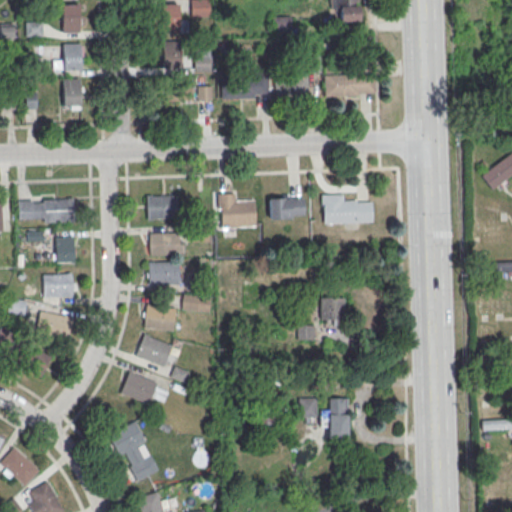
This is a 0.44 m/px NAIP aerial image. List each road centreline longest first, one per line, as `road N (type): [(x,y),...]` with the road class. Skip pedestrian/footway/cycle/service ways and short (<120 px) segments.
road 1 (residential): [(115,0),(120,129),(108,178),(102,327),(78,380),(40,424)]
road 2 (tertiary): [(426,140),(0,155)]
road 3 (secondary): [(435,511),(426,140)]
road 4 (secondary): [(426,140),(420,0)]
